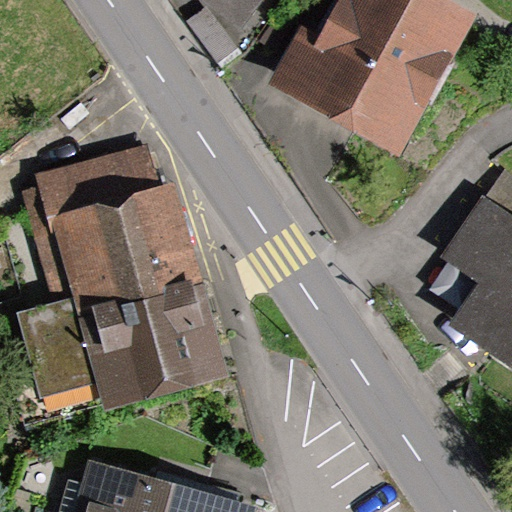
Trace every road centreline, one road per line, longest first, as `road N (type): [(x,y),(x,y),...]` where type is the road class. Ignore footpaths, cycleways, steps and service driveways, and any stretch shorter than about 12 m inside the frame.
road 1 (primary): [(110,0),(466,511)]
road 2 (residential): [(262,385),(302,511)]
